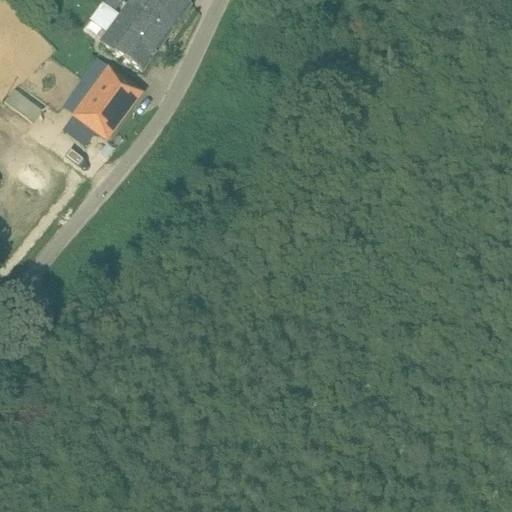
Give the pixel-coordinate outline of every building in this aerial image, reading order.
[(118,0),(99,0),(115,11),(122,2),(118,0)] [(138,0),(131,0),(120,16),(126,20),(129,16),(157,38),(156,39),(163,44),(191,7),(181,0),(149,0),(145,5),(138,0)] [(120,16),(100,43),(126,61),(142,73),(163,44),(156,39),(157,38),(129,16),(126,20),(120,16)] [(109,69),(73,117),(108,143),(143,94),(109,69)] [(0,105),(0,108),(30,125),(40,108),(8,91),(0,105)] [(40,139),(47,118),(36,114),(29,136),(40,139)] [(44,171),(55,180),(73,160),(62,150),(44,171)]
